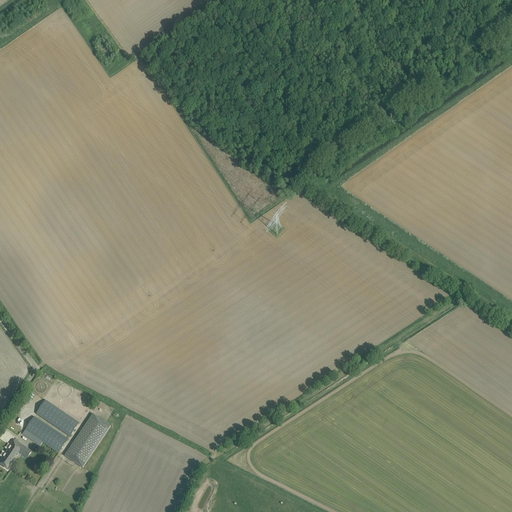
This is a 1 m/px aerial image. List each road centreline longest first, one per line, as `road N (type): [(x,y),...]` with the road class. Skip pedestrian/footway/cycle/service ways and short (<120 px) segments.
road 1 (track): [(467,290),(210,459),(182,511)]
road 2 (unclassified): [(0,425),(38,370),(0,314)]
